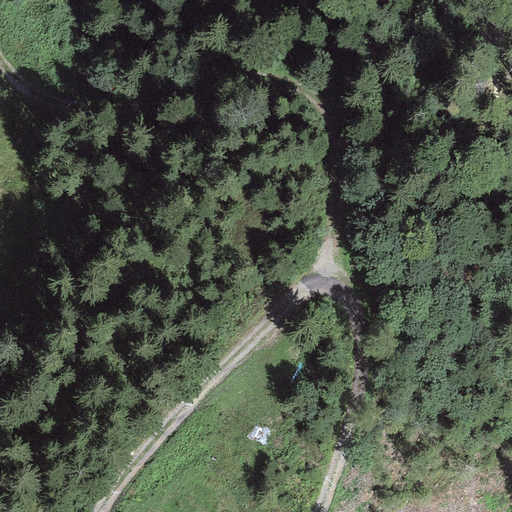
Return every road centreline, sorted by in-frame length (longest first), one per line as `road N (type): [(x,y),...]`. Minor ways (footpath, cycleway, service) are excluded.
road 1 (track): [(323,511),(366,353),(356,298),(328,274),(311,280),(185,406),(104,511)]
road 2 (track): [(328,274),(341,144),(334,115),(311,93),(281,77),(248,74),(138,100),(64,98),(37,86),(0,50)]
